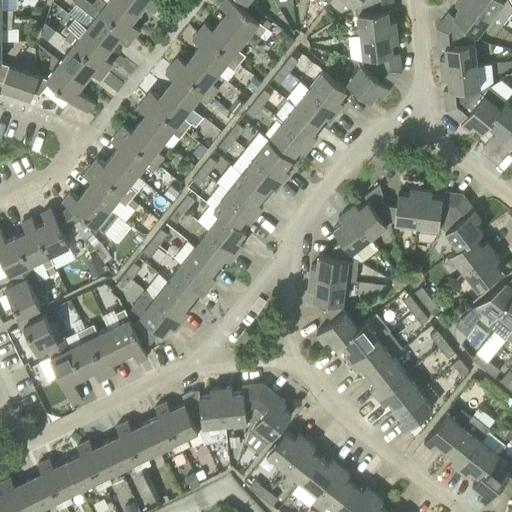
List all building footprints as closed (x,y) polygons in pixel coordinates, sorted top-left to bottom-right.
[(1,0),(0,0),(0,17),(12,18),(12,8),(2,8),(1,0)] [(95,17),(88,26),(112,46),(119,37),(127,44),(134,36),(93,3),(89,0),(83,0),(80,4),(87,10),(95,17)] [(132,21),(139,12),(123,0),(108,0),(107,2),(104,0),(94,0),(93,3),(134,36),(140,28),(132,21)] [(123,0),(139,12),(146,3),(154,10),(161,1),(159,0),(123,0)] [(228,10),(221,19),(245,38),(253,29),(261,35),(267,27),(233,0),(221,0),(219,3),(228,10)] [(371,0),(358,7),(358,8),(359,12),(361,34),(397,30),(396,19),(389,20),(388,9),(395,8),(395,7),(394,7),(393,0),(371,0)] [(477,34),(491,16),(469,0),(457,0),(456,3),(461,6),(454,16),(449,12),(437,27),(474,37),(476,34),(477,34)] [(469,0),(491,16),(501,24),(511,9),(511,4),(509,0),(469,0)] [(39,16),(43,7),(35,3),(31,13),(39,16)] [(66,36),(107,69),(113,61),(105,55),(112,46),(88,26),(75,16),(67,26),(71,29),(66,36)] [(12,18),(0,17),(0,39),(1,39),(1,27),(12,27),(12,18)] [(245,38),(221,19),(214,28),(205,21),(199,29),(240,62),(246,54),(238,47),(245,38)] [(45,20),(41,32),(42,33),(48,38),(55,29),(46,21),(45,20)] [(66,35),(71,29),(66,25),(61,31),(66,35)] [(474,37),(437,27),(439,46),(445,45),(446,56),(440,57),(442,68),(477,64),(475,41),(474,41),(474,38),(474,37)] [(240,62),(199,29),(192,37),(201,44),(194,52),(218,72),(226,62),(234,69),(240,62)] [(285,51),(295,39),(283,29),(280,33),(287,39),(280,47),(285,51)] [(397,30),(361,34),(364,56),(364,59),(364,60),(402,71),(399,52),(393,53),(392,41),(398,41),(397,30)] [(100,77),(107,69),(66,36),(60,44),(68,51),(61,60),(85,79),(92,71),(100,77)] [(218,72),(194,52),(187,61),(178,55),(172,63),(213,96),(219,88),(211,81),(218,72)] [(282,66),(289,71),(298,60),(291,54),(282,66)] [(47,78),(50,81),(88,111),(95,102),(78,88),(85,79),(61,60),(47,78)] [(402,71),(364,60),(362,63),(347,81),(371,100),(378,91),(383,94),(402,71)] [(40,94),(50,81),(47,78),(38,75),(9,64),(9,65),(1,62),(0,61),(0,80),(3,81),(2,86),(31,96),(33,92),(40,94)] [(213,96),(172,63),(166,71),(174,77),(167,86),(191,106),(199,96),(207,103),(213,96)] [(446,109),(480,90),(479,86),(480,86),(477,64),(442,68),(443,79),(449,78),(450,89),(444,90),(446,109)] [(289,71),(282,66),(273,77),(280,82),(289,71)] [(323,70),(309,87),(338,110),(344,101),(339,97),(347,88),(323,70)] [(254,89),(261,81),(254,76),(248,83),(254,89)] [(191,106),(167,86),(159,96),(151,89),(145,97),(186,130),(192,122),(183,115),(191,106)] [(338,110),(309,87),(296,104),(319,123),(326,114),(331,118),(338,110)] [(255,99),(262,105),(271,93),(264,88),(255,99)] [(483,130),(489,123),(502,107),(500,106),(483,92),(480,90),(446,109),(470,128),(474,123),(483,130)] [(501,141),(511,127),(511,92),(507,99),(506,99),(500,106),(502,107),(489,123),(497,129),(493,134),(501,141)] [(186,130),(145,97),(138,105),(147,112),(139,120),(164,140),(171,130),(180,137),(186,130)] [(236,112),(243,103),(237,97),(229,107),(236,112)] [(262,105),(255,99),(246,110),(253,116),(262,105)] [(283,121),(310,144),(317,135),(312,131),(319,123),(296,104),(283,121)] [(164,140),(139,120),(132,129),(124,123),(118,131),(159,164),(165,156),(156,149),(164,140)] [(269,138),(292,157),(299,148),(304,152),(310,144),(283,121),(269,138)] [(228,133),(235,139),(244,127),(237,122),(228,133)] [(511,127),(501,141),(510,148),(511,144),(511,127)] [(159,164),(118,131),(111,139),(120,145),(113,154),(137,174),(144,164),(153,171),(159,164)] [(235,139),(228,133),(219,144),(226,150),(235,139)] [(255,155),(283,178),(290,169),(285,165),(292,157),(269,138),(255,155)] [(207,148),(201,143),(195,150),(202,155),(207,148)] [(137,174),(113,154),(106,163),(97,156),(91,164),(132,197),(138,190),(129,183),(137,174)] [(242,172),(265,190),(272,182),(277,186),(283,178),(255,155),(242,172)] [(201,167),(208,173),(217,161),(210,156),(201,167)] [(132,197),(91,164),(84,172),(93,179),(86,188),(110,207),(118,198),(126,205),(128,203),(132,197)] [(208,173),(201,167),(192,178),(199,184),(208,173)] [(228,189),(256,211),(263,203),(258,199),(265,190),(242,172),(228,189)] [(391,220),(386,204),(381,183),(365,195),(369,199),(360,207),(356,202),(347,209),(369,237),(388,223),(387,223),(390,220),(391,220)] [(173,199),(179,191),(170,184),(164,192),(173,199)] [(417,224),(421,188),(411,187),(410,193),(398,191),(397,205),(386,204),(391,220),(395,221),(417,224)] [(118,214),(110,207),(86,188),(79,197),(70,190),(63,199),(71,205),(63,210),(73,223),(83,215),(104,231),(118,214)] [(443,226),(463,193),(442,190),(442,197),(431,195),(432,189),(421,188),(417,224),(439,226),(443,226)] [(250,220),(256,211),(228,189),(214,206),(221,212),(222,211),(239,223),(245,216),(250,220)] [(445,230),(458,247),(459,248),(476,236),(483,230),(476,221),(481,217),(474,208),(463,193),(443,226),(446,229),(445,230)] [(179,205),(186,210),(194,199),(188,194),(179,205)] [(132,197),(128,203),(135,208),(139,203),(132,197)] [(186,210),(179,205),(170,216),(177,222),(186,210)] [(73,223),(63,210),(56,216),(52,206),(42,211),(46,221),(37,225),(51,253),(70,244),(63,231),(73,223)] [(352,251),(369,237),(347,209),(339,215),(343,220),(334,227),(342,238),(334,245),(349,253),(352,250),(352,251)] [(208,229),(237,251),(244,242),(239,238),(246,229),(239,223),(222,211),(221,212),(208,229)] [(17,235),(31,263),(41,258),(46,268),(54,263),(50,254),(51,253),(37,225),(32,216),(22,221),(27,230),(17,235)] [(0,252),(10,273),(30,263),(31,263),(17,235),(7,240),(0,226),(0,252)] [(152,239),(159,244),(168,233),(161,228),(152,239)] [(195,245),(218,264),(225,256),(230,259),(237,251),(208,229),(195,245)] [(131,240),(138,245),(144,237),(137,231),(131,240)] [(98,240),(93,233),(87,238),(92,245),(98,240)] [(464,270),(493,248),(487,240),(482,244),(476,236),(459,248),(458,247),(451,252),(464,270)] [(159,244),(152,239),(143,250),(150,256),(159,244)] [(181,262),(209,285),(216,276),(211,273),(218,264),(195,245),(181,262)] [(349,253),(334,245),(333,255),(319,254),(317,265),(311,264),(310,275),(346,280),(348,257),(348,253),(349,253)] [(493,248),(464,270),(478,288),(502,270),(495,261),(500,257),(493,248)] [(125,273),(132,278),(141,267),(134,261),(125,273)] [(168,279),(191,298),(198,289),(203,293),(209,285),(181,262),(168,279)] [(35,273),(30,263),(10,273),(14,282),(6,286),(20,314),(41,304),(27,276),(35,273)] [(57,272),(53,264),(46,268),(49,275),(57,272)] [(327,300),(326,310),(342,306),(342,305),(343,302),(346,280),(310,275),(309,286),(315,287),(314,298),(327,300)] [(185,306),(191,298),(168,279),(154,296),(183,319),(189,310),(185,306)] [(511,330),(511,287),(506,282),(476,306),(492,320),(488,325),(505,338),(511,330)] [(416,291),(424,302),(431,297),(423,285),(416,291)] [(176,327),(183,319),(154,296),(146,290),(132,307),(141,314),(133,324),(143,345),(152,341),(161,330),(164,332),(171,323),(176,327)] [(404,320),(414,312),(420,307),(410,295),(404,300),(405,302),(396,310),(404,320)] [(431,297),(424,302),(433,313),(440,308),(431,297)] [(342,306),(326,310),(326,311),(332,319),(317,331),(324,340),(329,337),(336,346),(343,340),(359,327),(358,326),(345,309),(342,306)] [(110,327),(123,355),(133,350),(139,360),(148,355),(143,345),(133,324),(125,307),(115,312),(120,322),(110,327)] [(428,316),(420,307),(414,312),(422,321),(428,316)] [(359,327),(343,340),(349,348),(344,352),(351,360),(379,338),(390,330),(377,311),(358,326),(359,327)] [(50,356),(70,346),(66,336),(58,340),(45,313),(24,323),(38,351),(46,347),(50,356)] [(83,320),(86,326),(94,322),(91,316),(83,320)] [(461,342),(470,328),(460,318),(458,321),(457,326),(456,329),(457,337),(461,342)] [(123,355),(110,327),(98,332),(94,322),(86,326),(108,374),(117,370),(113,360),(123,355)] [(108,374),(86,326),(77,331),(81,341),(71,346),(84,374),(94,369),(99,379),(108,374)] [(440,345),(447,340),(438,328),(431,334),(440,345)] [(369,373),(392,355),(379,338),(351,360),(358,369),(363,365),(369,373)] [(456,351),(447,340),(440,345),(449,356),(456,351)] [(71,346),(70,346),(50,356),(73,403),(83,398),(74,379),(84,374),(71,346)] [(473,357),(484,366),(489,360),(478,351),(473,357)] [(377,394),(406,372),(392,355),(369,373),(376,382),(371,386),(377,394)] [(462,373),(469,368),(460,357),(453,362),(462,373)] [(489,360),(484,366),(495,375),(500,369),(489,360)] [(396,407),(419,389),(406,372),(377,394),(384,403),(389,399),(396,407)] [(491,391),(497,385),(486,376),(480,383),(491,391)] [(437,414),(446,402),(430,381),(419,389),(396,407),(402,416),(397,420),(405,429),(432,408),(437,414)] [(221,387),(225,422),(252,419),(262,382),(243,384),(244,390),(233,392),(232,385),(221,387)] [(262,382),(252,419),(249,427),(268,442),(291,413),(282,406),(286,401),(262,382)] [(511,399),(511,396),(497,385),(491,391),(508,405),(511,399)] [(197,425),(225,422),(221,387),(210,388),(211,394),(200,395),(201,409),(190,410),(197,425)] [(199,429),(197,425),(190,410),(185,401),(171,408),(167,400),(161,403),(182,448),(190,444),(186,435),(199,429)] [(182,448),(161,403),(155,406),(159,414),(146,421),(159,448),(171,442),(176,451),(182,448)] [(446,448),(464,425),(447,411),(424,439),(433,446),(437,441),(446,448)] [(459,467),(481,439),(490,428),(473,414),(464,425),(446,448),(454,455),(450,460),(459,467)] [(511,429),(511,424),(502,417),(492,429),(504,439),(511,429)] [(122,422),(144,466),(151,463),(147,454),(159,448),(146,421),(132,427),(128,419),(122,422)] [(107,439),(120,467),(132,461),(137,470),(144,466),(122,422),(116,425),(120,433),(107,439)] [(228,422),(210,424),(212,438),(230,436),(228,422)] [(267,452),(284,466),(307,438),(298,431),(294,436),(285,429),(267,452)] [(241,443),(240,432),(230,433),(232,444),(241,443)] [(83,441),(105,485),(112,482),(108,473),(120,467),(107,439),(93,445),(89,438),(83,441)] [(307,438),(284,466),(301,479),(320,456),(311,450),(315,445),(307,438)] [(481,439),(459,467),(467,473),(471,468),(478,474),(492,459),(493,460),(499,453),(481,439)] [(68,458),(81,486),(94,480),(98,489),(105,485),(83,441),(77,444),(81,452),(68,458)] [(320,456),(301,479),(318,493),(340,465),(332,458),(328,463),(320,456)] [(44,460),(65,504),(73,501),(69,492),(81,486),(68,458),(54,465),(50,457),(44,460)] [(510,473),(493,460),(492,459),(478,474),(473,482),(482,489),(478,494),(487,501),(500,486),(508,492),(511,478),(511,475),(509,474),(510,473)] [(29,477),(43,505),(54,499),(59,508),(65,504),(44,460),(38,463),(42,471),(29,477)] [(200,481),(210,476),(205,465),(194,470),(200,481)] [(340,465),(318,493),(312,500),(326,511),(330,511),(335,506),(354,483),(345,476),(349,472),(340,465)] [(192,487),(200,483),(194,471),(186,475),(192,487)] [(6,478),(22,511),(30,511),(43,505),(29,477),(15,484),(11,476),(6,478)] [(0,491),(0,511),(22,511),(6,478),(0,480),(0,482),(3,490),(0,491)] [(262,494),(267,487),(256,479),(251,486),(262,494)] [(354,483),(335,506),(342,511),(358,511),(374,492),(366,485),(362,490),(354,483)] [(267,487),(262,494),(273,503),(278,496),(267,487)] [(374,492),(358,511),(385,511),(387,510),(379,504),(383,499),(374,492)] [(128,511),(136,511),(140,510),(136,502),(126,507),(128,511)]
